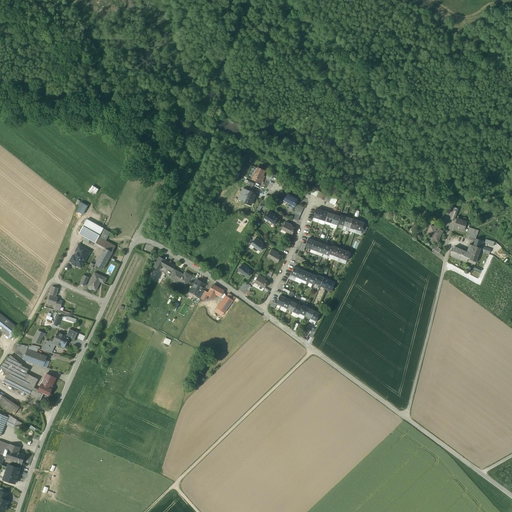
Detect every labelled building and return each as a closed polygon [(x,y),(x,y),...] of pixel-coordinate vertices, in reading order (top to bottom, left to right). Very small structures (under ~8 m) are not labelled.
[(258,168),(256,172),(255,171),(252,179),(261,183),(263,179),(261,179),(265,171),(258,168)] [(96,194),(99,189),(93,185),(90,190),(96,194)] [(238,199),(243,202),(247,195),(248,195),(249,192),(243,189),(238,199)] [(256,194),(249,192),(248,195),(247,195),(243,202),(250,205),(252,198),(254,199),(256,194)] [(299,199),(292,195),(292,196),(287,194),(283,201),(284,200),(287,202),(287,203),(291,205),(294,207),(299,199)] [(81,201),(79,205),(81,206),(78,211),(84,215),(89,206),(81,201)] [(322,211),(316,209),(313,217),(319,219),(322,211)] [(278,219),(272,215),(273,214),(269,211),(265,217),(269,219),(268,220),(274,225),(278,219)] [(328,213),(322,211),(319,219),(325,221),(328,213)] [(334,215),(328,213),(325,221),(331,223),(334,215)] [(340,217),(334,215),(331,223),(337,225),(340,217)] [(346,217),(340,215),(340,217),(337,225),(338,224),(344,225),(346,217)] [(346,217),(344,225),(349,227),(352,219),(346,217)] [(358,221),(352,219),(349,227),(355,229),(358,221)] [(460,220),(457,219),(454,227),(463,230),(466,222),(462,221),(462,220),(460,219),(460,220)] [(86,220),(78,234),(84,237),(88,229),(92,222),(86,220)] [(364,223),(358,221),(355,229),(362,231),(364,223)] [(103,229),(92,222),(88,229),(100,235),(103,229)] [(289,224),(285,222),(282,228),(286,230),(285,231),(292,235),(295,229),(289,225),(289,224)] [(442,231),(431,226),(427,233),(434,237),(433,240),(437,242),(442,231)] [(100,235),(88,229),(84,237),(95,243),(98,237),(100,235)] [(98,237),(106,241),(110,233),(103,229),(100,235),(98,237)] [(477,236),(467,233),(465,238),(475,242),(476,239),(477,236)] [(106,241),(98,237),(95,243),(105,248),(108,242),(106,241)] [(264,246),(259,242),(260,241),(256,238),(252,243),(255,246),(254,247),(260,252),(264,246)] [(314,241),(308,239),(306,244),(305,247),(311,249),(314,241)] [(483,241),(476,239),(475,242),(473,246),(481,248),(482,245),(483,241)] [(320,243),(314,241),(311,249),(317,251),(320,243)] [(115,246),(108,242),(105,248),(95,265),(103,269),(115,246)] [(326,245),(320,243),(317,251),(323,253),(326,245)] [(90,252),(79,245),(70,261),(72,263),(72,264),(76,266),(76,265),(81,268),(84,262),(86,257),(87,257),(90,252)] [(331,247),(326,245),(323,253),(329,255),(331,247)] [(481,248),(473,246),(469,245),(467,252),(454,247),(450,256),(459,259),(459,258),(467,261),(468,259),(470,254),(478,256),(480,250),(481,248)] [(338,248),(332,246),(331,247),(329,255),(329,256),(329,254),(335,256),(338,248)] [(338,248),(335,256),(341,258),(344,250),(338,248)] [(281,257),(275,253),(276,252),(271,250),(268,255),(272,258),(271,259),(278,263),(281,257)] [(344,250),(341,258),(347,261),(350,253),(344,250)] [(478,256),(470,254),(468,259),(476,263),(476,262),(477,260),(478,256)] [(165,260),(159,257),(155,264),(161,267),(162,266),(165,260)] [(170,263),(165,260),(162,266),(167,268),(170,263)] [(175,266),(170,263),(167,268),(172,272),(175,266)] [(251,272),(246,268),(247,267),(243,264),(238,270),(247,277),(251,272)] [(300,269),(294,267),(290,275),(296,277),(300,269)] [(306,272),(300,269),(296,277),(302,280),(306,272)] [(183,275),(175,270),(171,278),(186,286),(192,276),(185,272),(183,275)] [(311,274),(306,272),(302,280),(308,282),(311,274)] [(94,273),(88,287),(96,291),(100,282),(104,283),(106,278),(94,273)] [(317,276),(311,274),(308,282),(314,285),(317,277),(317,276)] [(262,278),(258,275),(254,282),(264,288),(268,282),(262,279),(262,278)] [(323,278),(317,275),(317,276),(317,277),(314,285),(314,283),(320,286),(323,278)] [(323,278),(320,286),(326,288),(329,280),(323,278)] [(205,285),(197,280),(190,290),(197,294),(199,295),(203,289),(205,285)] [(335,283),(329,280),(326,288),(332,291),(335,283)] [(208,293),(207,295),(213,298),(215,294),(224,299),(226,296),(223,291),(223,290),(213,285),(208,293)] [(58,288),(52,286),(50,294),(56,296),(58,288)] [(203,289),(199,295),(197,294),(196,296),(201,299),(201,298),(205,291),(203,289)] [(58,298),(50,295),(47,303),(55,306),(57,300),(58,298)] [(224,299),(217,308),(223,313),(224,313),(233,300),(226,296),(224,299)] [(285,298),(280,296),(276,303),(277,304),(282,306),(285,298)] [(291,301),(285,298),(282,306),(287,309),(291,301)] [(291,301),(287,309),(293,312),(297,304),(291,301)] [(302,307),(297,304),(293,312),(298,314),(302,307)] [(309,308),(303,305),(302,307),(298,314),(299,315),(299,313),(305,316),(309,308)] [(314,311),(309,308),(305,316),(310,319),(314,311)] [(314,311),(310,319),(316,321),(317,320),(318,321),(320,317),(319,316),(320,314),(314,311)] [(17,328),(6,319),(0,327),(0,329),(9,337),(17,328)] [(77,333),(70,329),(66,336),(69,337),(69,338),(74,340),(77,333)] [(38,330),(33,341),(39,344),(43,336),(44,337),(45,334),(38,330)] [(54,339),(53,342),(59,345),(63,335),(58,332),(54,339)] [(66,336),(64,335),(63,335),(59,345),(64,347),(69,338),(69,337),(66,336)] [(49,341),(46,340),(41,350),(47,351),(49,347),(54,349),(55,345),(58,347),(59,345),(53,342),(54,339),(51,338),(49,341)] [(28,346),(16,343),(14,347),(16,349),(15,352),(24,357),(25,356),(27,349),(28,350),(28,346)] [(28,350),(27,349),(25,356),(24,357),(23,359),(33,363),(37,353),(33,352),(28,350)] [(47,357),(37,353),(33,363),(43,367),(47,357)] [(19,364),(10,356),(4,362),(14,371),(19,364)] [(14,371),(4,362),(0,367),(10,375),(14,371)] [(38,379),(27,373),(28,370),(19,364),(14,371),(10,375),(9,376),(33,388),(38,379)] [(9,376),(7,374),(3,382),(29,395),(31,390),(32,390),(33,388),(9,376)] [(55,378),(46,374),(38,390),(38,391),(44,393),(49,396),(52,390),(50,389),(55,378)] [(38,390),(33,388),(32,390),(34,392),(31,397),(39,401),(44,393),(38,391),(38,390)] [(20,407),(0,393),(0,404),(15,415),(20,407)] [(17,420),(9,415),(8,418),(6,422),(14,426),(16,421),(17,420)] [(19,448),(8,444),(4,455),(5,456),(3,459),(4,459),(4,458),(5,459),(12,461),(21,464),(24,455),(18,453),(19,448)] [(1,465),(0,464),(0,469),(9,473),(11,469),(1,465)] [(9,473),(0,469),(0,477),(7,480),(9,473)] [(18,472),(11,469),(9,473),(7,480),(15,484),(18,472)] [(4,497),(0,495),(0,509),(4,511),(9,502),(3,499),(4,497)]
